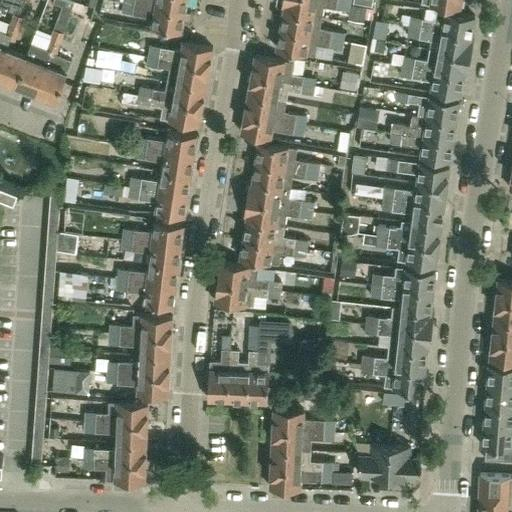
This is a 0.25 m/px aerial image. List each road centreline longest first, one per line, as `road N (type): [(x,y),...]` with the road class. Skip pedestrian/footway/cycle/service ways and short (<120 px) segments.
road 1 (unclassified): [(443,511),(465,269),(509,0)]
road 2 (residential): [(182,511),(197,253),(236,0)]
road 3 (unclassified): [(149,511),(0,506)]
